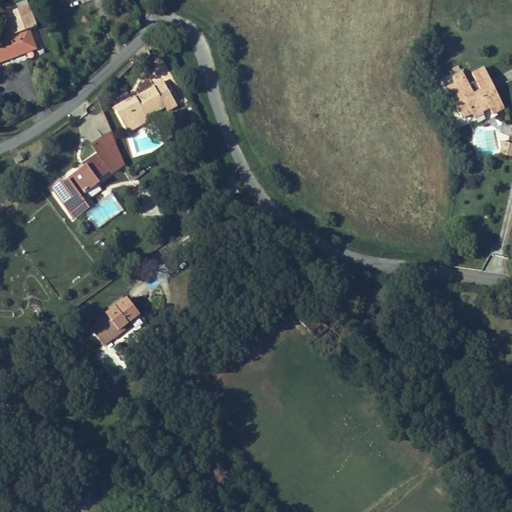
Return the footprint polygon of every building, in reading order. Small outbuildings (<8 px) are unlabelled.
[(5,8),(7,14),(28,6),(26,0),(5,8)] [(0,40),(0,61),(35,48),(28,30),(36,27),(28,6),(7,14),(0,16),(0,20),(6,38),(0,40)] [(502,108),(482,68),(471,73),(475,80),(466,84),(460,73),(450,78),(453,85),(456,91),(448,95),(458,116),(468,111),(478,107),(485,104),(490,114),(502,108)] [(163,81),(131,99),(114,108),(126,128),(145,117),(165,106),(167,111),(177,105),(163,81)] [(456,91),(453,85),(445,89),(448,95),(456,91)] [(120,105),(131,99),(127,91),(116,97),(120,105)] [(478,107),(468,111),(472,118),(481,113),(478,107)] [(145,117),(126,128),(128,132),(147,121),(145,117)] [(476,130),(478,155),(495,154),(493,128),(476,130)] [(52,188),(69,211),(83,200),(79,196),(98,183),(96,180),(110,170),(112,173),(123,165),(115,145),(109,133),(92,145),(98,154),(83,164),(84,165),(80,168),(81,170),(79,171),(67,180),(68,181),(63,184),(61,181),(52,188)] [(96,230),(123,210),(111,193),(84,213),(96,230)] [(83,200),(69,211),(74,218),(88,208),(83,200)] [(203,210),(196,200),(184,208),(191,219),(203,210)] [(127,298),(98,320),(105,329),(96,336),(103,345),(113,338),(111,336),(129,322),(139,314),(127,298)] [(113,338),(113,339),(131,324),(129,322),(111,336),(113,338)] [(105,329),(100,323),(91,330),(96,336),(105,329)]
